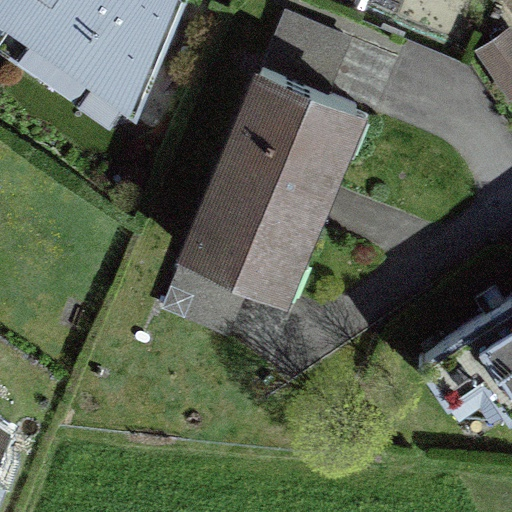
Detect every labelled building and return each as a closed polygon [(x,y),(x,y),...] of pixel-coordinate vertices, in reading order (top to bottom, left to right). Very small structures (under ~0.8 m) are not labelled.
[(0,0),(0,14),(136,108),(180,0),(0,0)] [(246,273),(276,286),(354,103),(319,88),(343,33),(287,9),(162,302),(222,327),(246,273)] [(472,46),(505,95),(511,90),(511,30),(507,23),(472,46)] [(511,290),(429,346),(454,383),(490,359),(511,391),(511,290)] [(0,430),(0,455),(11,438),(0,430)]
